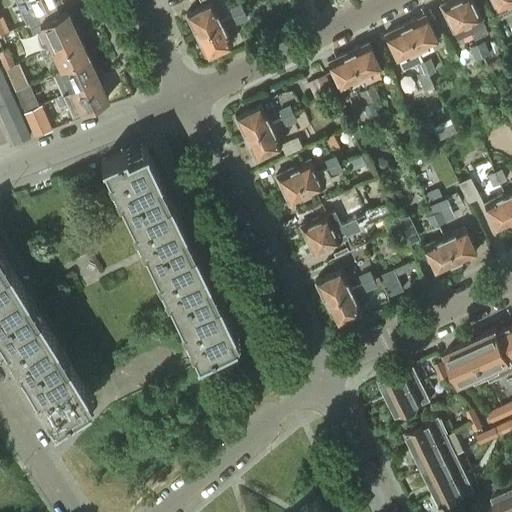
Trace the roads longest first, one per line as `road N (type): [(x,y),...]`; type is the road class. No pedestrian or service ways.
road 1 (residential): [(322,378),(184,97)]
road 2 (residential): [(184,97),(390,0)]
road 3 (residential): [(322,378),(511,281)]
road 4 (residential): [(161,511),(322,378)]
road 5 (residential): [(5,172),(184,97)]
road 6 (residential): [(387,511),(322,378)]
road 7 (residential): [(75,511),(0,398)]
